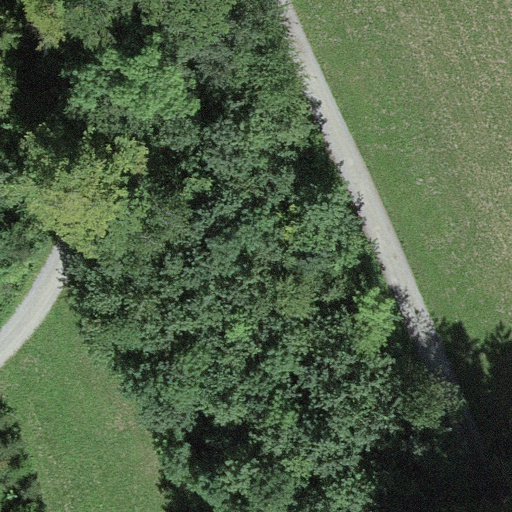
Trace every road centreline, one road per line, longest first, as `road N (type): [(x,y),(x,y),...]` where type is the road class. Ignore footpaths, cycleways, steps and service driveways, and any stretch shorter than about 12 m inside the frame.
road 1 (track): [(495,511),(276,0)]
road 2 (track): [(0,345),(153,107),(170,0)]
